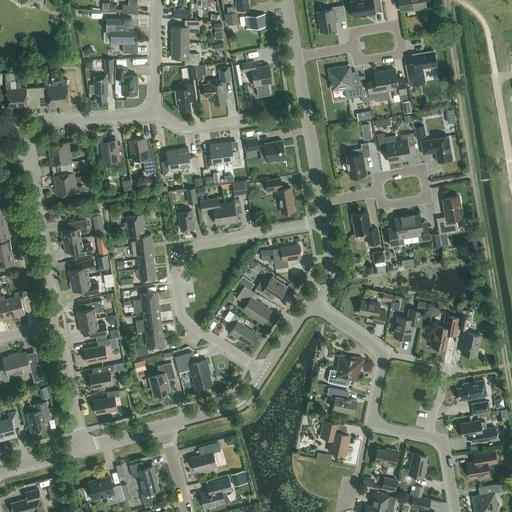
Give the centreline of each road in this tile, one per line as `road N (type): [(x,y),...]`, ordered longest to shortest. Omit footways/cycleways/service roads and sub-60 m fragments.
road 1 (track): [(445,0),(511,403)]
road 2 (residential): [(264,373),(187,322),(178,268),(204,243),(324,221)]
road 3 (residential): [(27,134),(55,309),(47,323)]
road 4 (tertiary): [(321,200),(295,57)]
road 5 (residential): [(355,47),(358,62),(402,55),(397,25),(353,33)]
road 6 (residential): [(85,449),(62,341),(47,323)]
road 7 (residential): [(427,438),(445,373),(381,357)]
road 8 (residential): [(27,134),(44,121),(137,117),(151,109)]
road 9 (residential): [(427,438),(369,427),(381,357)]
road 10 (tertiary): [(163,427),(243,403),(264,373)]
